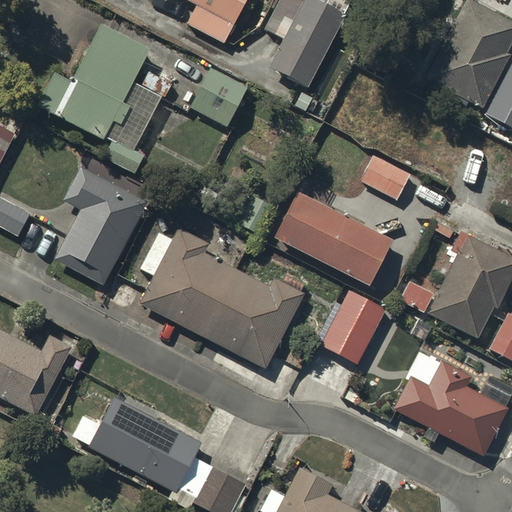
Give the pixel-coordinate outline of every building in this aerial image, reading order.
[(187,0),(194,3),(184,22),(224,42),(245,0),(187,0)] [(345,12),(321,0),(277,0),(264,26),(282,36),(267,64),(306,85),(345,12)] [(480,107),(508,53),(505,51),(511,38),(511,17),(479,0),(460,0),(421,76),(480,107)] [(149,46),(100,20),(69,79),(53,70),(36,102),(101,136),(112,117),(120,121),(129,103),(121,99),(149,46)] [(511,58),(484,111),(511,126),(511,58)] [(246,85),(209,66),(190,104),(227,123),(246,85)] [(311,96),(300,91),(293,104),(304,110),(311,96)] [(0,158),(14,131),(0,123),(0,158)] [(141,154),(110,138),(102,154),(132,170),(141,154)] [(409,173),(371,154),(358,179),(396,198),(409,173)] [(145,199),(79,165),(62,198),(79,207),(52,257),(101,282),(145,199)] [(388,238),(295,190),(272,235),(366,282),(388,238)] [(272,204),(250,193),(235,220),(257,232),(272,204)] [(30,210),(0,194),(0,224),(17,234),(30,210)] [(200,333),(234,266),(202,251),(207,241),(177,225),(171,236),(158,229),(139,267),(152,274),(138,301),(200,333)] [(511,271),(511,254),(459,229),(449,249),(455,252),(425,311),(475,335),(492,300),(497,302),(511,271)] [(268,284),(234,266),(200,333),(264,366),(302,291),(273,276),(268,284)] [(431,292),(408,279),(398,298),(421,310),(431,292)] [(383,309),(347,290),(319,342),(355,362),(383,309)] [(511,313),(508,312),(490,347),(511,358),(511,313)] [(39,347),(0,326),(0,394),(35,413),(72,341),(48,329),(39,347)] [(467,374),(418,349),(403,377),(406,379),(392,406),(479,450),(501,406),(461,386),(467,374)] [(199,440),(112,395),(97,423),(80,414),(70,434),(174,489),(199,440)] [(331,482),(298,465),(273,511),(353,511),(355,508),(326,493),(331,482)] [(228,511),(243,482),(215,468),(198,504),(213,511),(228,511)]
